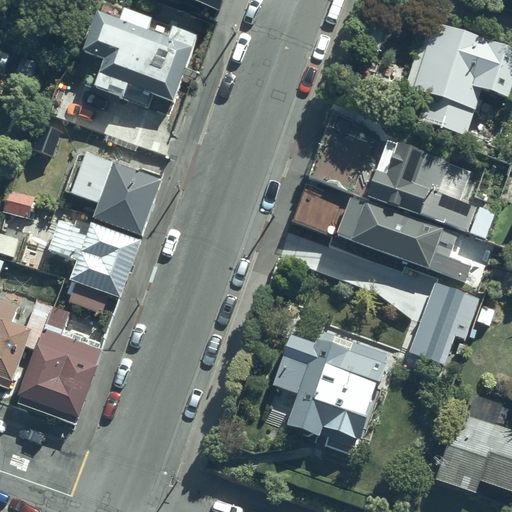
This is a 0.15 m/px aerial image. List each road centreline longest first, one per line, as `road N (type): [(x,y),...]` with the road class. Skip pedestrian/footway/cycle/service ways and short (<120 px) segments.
road 1 (residential): [(300,0),(121,511)]
road 2 (residential): [(0,470),(117,511)]
